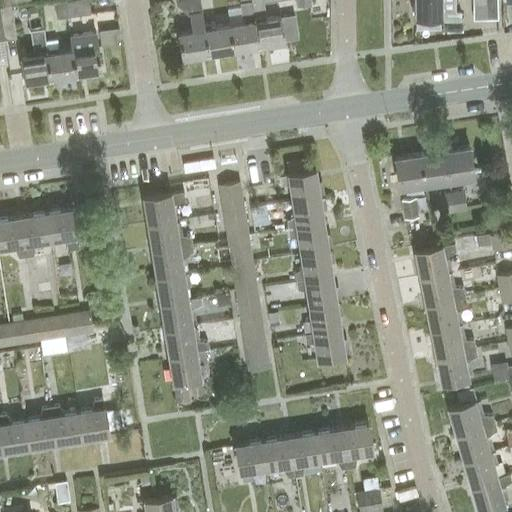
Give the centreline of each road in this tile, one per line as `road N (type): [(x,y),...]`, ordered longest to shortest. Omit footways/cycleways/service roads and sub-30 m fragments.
road 1 (residential): [(433,511),(345,107)]
road 2 (tertiary): [(153,140),(345,107)]
road 3 (tertiary): [(345,107),(511,86)]
road 4 (tertiary): [(0,164),(153,140)]
road 5 (residential): [(153,140),(131,0)]
